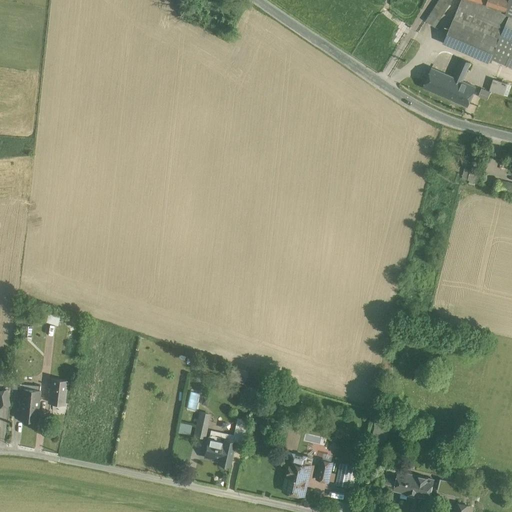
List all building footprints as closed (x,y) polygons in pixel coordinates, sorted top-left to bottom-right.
[(439,0),(425,22),(434,27),(451,0),(439,0)] [(511,16),(511,0),(509,0),(509,1),(506,11),(486,5),(469,0),(462,0),(455,16),(500,36),(509,15),(511,16)] [(509,1),(507,0),(487,0),(486,5),(506,11),(509,1)] [(511,16),(509,15),(500,36),(511,40),(511,16)] [(511,40),(500,36),(455,16),(443,43),(489,63),(491,59),(511,68),(511,40)] [(462,60),(454,78),(462,81),(470,63),(462,60)] [(454,78),(432,68),(423,88),(467,107),(476,87),(462,81),(454,78)] [(506,84),(494,80),(490,91),(503,95),(506,84)] [(490,93),(482,90),(479,96),(487,99),(490,93)] [(477,171),(470,169),(467,180),(474,182),(477,171)] [(484,172),(477,171),(474,182),(481,184),(484,172)] [(511,183),(507,182),(498,180),(496,189),(496,190),(508,193),(511,194),(511,183)] [(59,324),(61,314),(50,311),(47,321),(59,324)] [(209,367),(202,366),(203,361),(195,359),(193,367),(208,370),(209,367)] [(246,378),(231,373),(229,378),(244,383),(246,379),(247,379),(246,378)] [(21,375),(13,374),(12,388),(19,389),(21,375)] [(67,379),(51,377),(48,401),(64,403),(67,379)] [(39,389),(21,388),(18,418),(37,420),(39,400),(40,389),(39,389)] [(7,390),(0,390),(0,405),(9,404),(7,390)] [(305,391),(295,403),(304,410),(315,395),(305,391)] [(208,420),(198,418),(195,436),(204,438),(208,420)] [(179,432),(190,434),(192,424),(181,422),(179,432)] [(246,429),(236,427),(234,436),(233,441),(234,441),(243,444),(246,429)] [(224,436),(216,434),(215,439),(208,438),(204,457),(219,460),(218,464),(229,466),(234,441),(233,441),(234,436),(225,434),(224,436)] [(304,457),(290,453),(288,463),(286,463),(279,491),(299,496),(302,482),(307,478),(310,466),(302,465),(304,457)] [(330,464),(317,460),(315,469),(327,472),(330,464)] [(352,488),(359,467),(341,462),(334,483),(352,488)] [(327,472),(315,469),(312,479),(325,482),(327,472)] [(425,483),(400,474),(394,491),(420,500),(425,483)] [(460,497),(464,485),(440,478),(436,491),(460,497)] [(467,511),(469,504),(456,502),(453,511),(467,511)]
